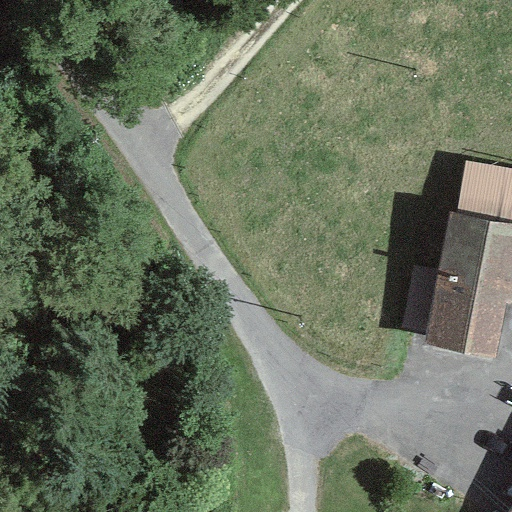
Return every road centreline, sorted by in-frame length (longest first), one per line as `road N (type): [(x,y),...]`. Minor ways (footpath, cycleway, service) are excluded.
road 1 (residential): [(295,393),(151,159),(26,0)]
road 2 (track): [(151,159),(289,0)]
